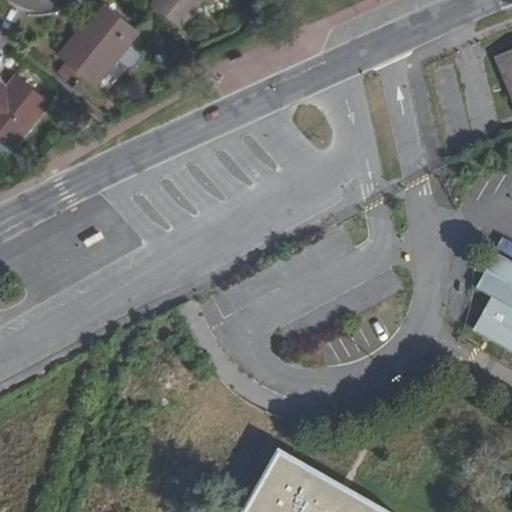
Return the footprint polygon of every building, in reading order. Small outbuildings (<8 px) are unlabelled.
[(156,0),(154,4),(180,25),(200,0),(211,0),(213,1),(214,0),(156,0)] [(137,32),(106,7),(77,42),(74,40),(62,56),(95,84),(137,32)] [(511,53),(497,60),(511,94),(511,53)] [(18,77),(8,89),(3,95),(0,91),(0,83),(0,82),(0,139),(13,150),(49,104),(18,77)] [(489,293),(469,330),(511,352),(511,243),(500,237),(474,286),(489,293)] [(383,511),(279,451),(243,511),(383,511)]
